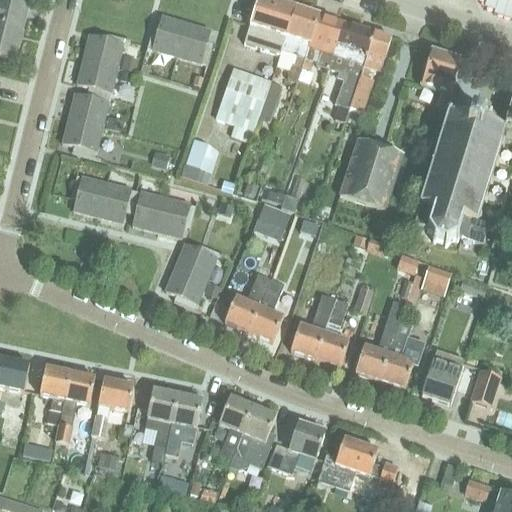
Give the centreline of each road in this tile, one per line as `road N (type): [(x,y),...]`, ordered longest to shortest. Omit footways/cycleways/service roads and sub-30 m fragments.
road 1 (residential): [(511,470),(293,399),(0,273)]
road 2 (residential): [(0,270),(68,0)]
